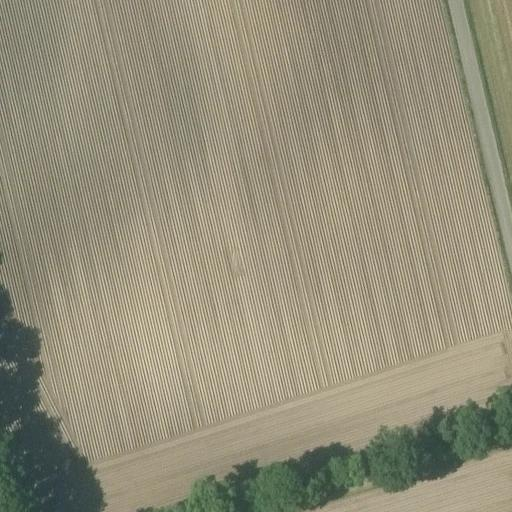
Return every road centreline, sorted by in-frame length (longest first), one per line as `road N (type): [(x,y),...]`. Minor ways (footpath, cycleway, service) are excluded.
road 1 (unclassified): [(453,0),(511,247)]
road 2 (track): [(511,437),(279,511)]
